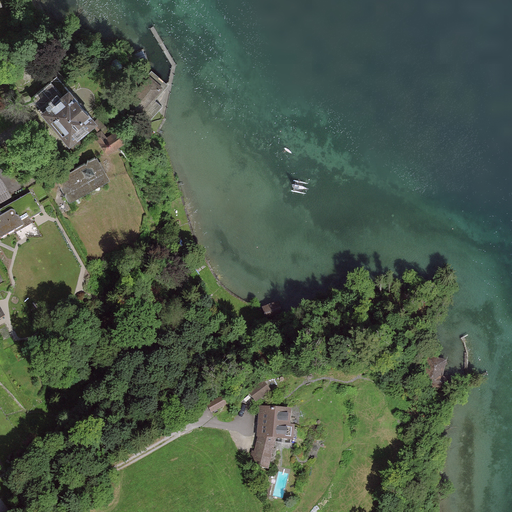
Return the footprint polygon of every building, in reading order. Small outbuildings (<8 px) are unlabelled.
[(151,74),(118,105),(138,125),(159,104),(155,100),(166,89),(151,74)] [(65,142),(92,118),(57,78),(30,101),(65,142)] [(107,152),(123,138),(112,125),(96,140),(107,152)] [(110,178),(95,153),(52,179),(66,204),(110,178)] [(0,238),(0,239),(32,222),(30,219),(42,213),(32,194),(1,210),(0,208),(0,238)] [(280,299),(264,304),(269,317),(285,313),(280,299)] [(417,375),(433,377),(435,355),(419,354),(417,375)] [(248,390),(256,399),(269,387),(262,379),(248,390)] [(221,390),(206,399),(211,408),(227,398),(221,390)] [(257,403),(257,438),(249,463),(265,468),(273,439),(290,440),(290,424),(291,417),(283,417),(283,404),(257,403)]
